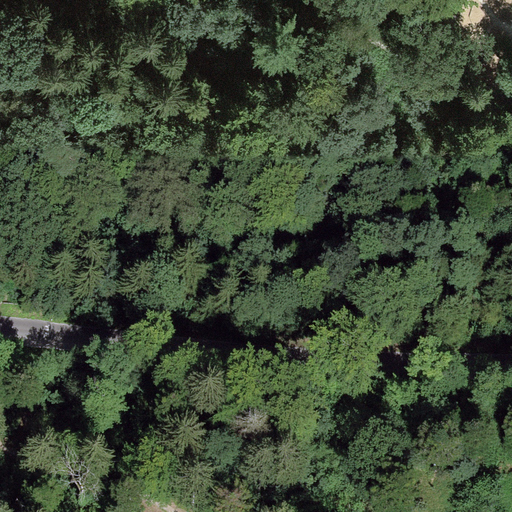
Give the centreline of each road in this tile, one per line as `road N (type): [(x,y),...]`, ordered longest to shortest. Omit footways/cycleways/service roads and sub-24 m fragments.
road 1 (tertiary): [(511,368),(248,359),(0,332)]
road 2 (track): [(454,84),(332,13)]
